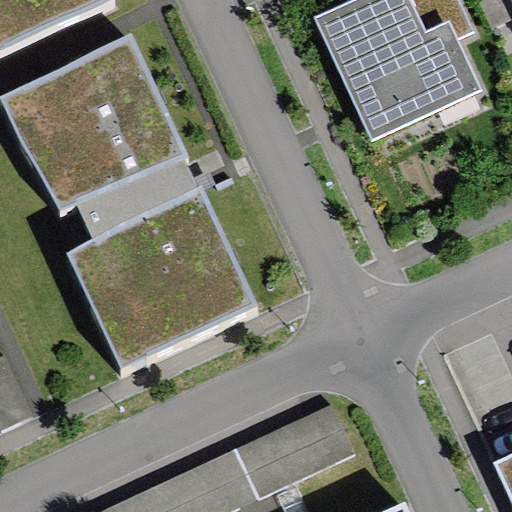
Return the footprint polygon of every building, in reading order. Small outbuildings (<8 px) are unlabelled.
[(0,0),(0,59),(118,5),(115,0),(0,0)] [(470,35),(453,0),(377,0),(321,26),(370,130),(469,84),(450,44),(470,35)] [(511,0),(476,0),(492,32),(511,22),(511,0)] [(79,211),(95,243),(66,257),(122,377),(262,313),(205,192),(196,196),(180,164),(190,159),(133,38),(0,99),(0,115),(51,224),(79,211)] [(0,436),(34,420),(3,355),(0,356),(0,436)] [(331,403),(100,511),(236,511),(356,456),(331,403)] [(511,460),(493,469),(511,508),(511,460)]
